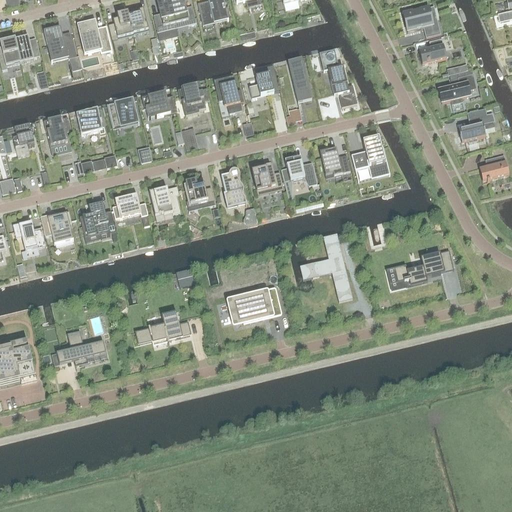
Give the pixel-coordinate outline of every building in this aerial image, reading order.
[(9,0),(12,9),(24,5),(22,0),(9,0)] [(207,0),(208,4),(197,7),(203,28),(204,28),(214,25),(213,20),(225,17),(227,23),(228,23),(222,0),(207,0)] [(234,0),(236,5),(245,3),(247,10),(261,7),(259,0),(234,0)] [(170,5),(177,30),(196,26),(193,12),(186,13),(183,2),(170,5)] [(154,21),(157,35),(177,30),(170,5),(158,8),(161,20),(154,21)] [(125,16),(131,39),(134,39),(133,38),(149,34),(143,9),(127,13),(127,15),(125,16)] [(441,37),(437,21),(431,22),(428,10),(403,16),(407,34),(423,30),(426,40),(441,37)] [(509,23),(507,15),(497,17),(499,25),(509,23)] [(128,40),(131,39),(125,16),(117,18),(118,21),(113,22),(115,30),(109,31),(111,42),(127,38),(128,40)] [(94,24),(77,28),(84,57),(100,53),(101,56),(112,54),(106,29),(95,31),(94,24)] [(44,36),(48,54),(51,53),(53,61),(67,58),(68,61),(68,62),(77,60),(73,44),(63,46),(61,37),(60,32),(44,36)] [(14,42),(20,66),(34,62),(33,60),(39,59),(37,47),(30,49),(28,39),(14,42)] [(419,54),(422,67),(446,61),(441,41),(429,44),(430,51),(419,54)] [(0,55),(0,65),(1,69),(2,73),(6,72),(7,72),(6,69),(20,66),(14,42),(0,46),(2,55),(0,55)] [(334,52),(319,56),(323,74),(327,73),(334,99),(338,97),(341,110),(357,107),(352,88),(348,89),(343,69),(338,70),(334,52)] [(290,77),(298,106),(311,103),(301,62),(288,65),(290,77)] [(106,76),(119,72),(118,67),(104,70),(106,76)] [(456,69),(447,72),(448,78),(458,76),(456,69)] [(256,84),(248,87),(250,98),(279,91),(273,70),(254,75),(256,84)] [(44,73),(36,75),(38,83),(46,81),(44,73)] [(476,91),(472,77),(457,81),(459,88),(438,93),(441,106),(450,104),(451,107),(462,105),(462,101),(470,99),(468,93),(476,91)] [(218,104),(221,103),(223,110),(227,109),(229,117),(242,113),(240,105),(239,99),(241,99),(243,105),(240,92),(237,93),(233,78),(222,81),(222,84),(214,86),(218,104)] [(184,102),(184,103),(181,104),(185,120),(199,117),(198,115),(203,113),(206,113),(204,105),(210,103),(207,91),(201,93),(199,86),(181,91),(181,92),(177,93),(180,103),(184,102)] [(165,95),(147,99),(150,109),(145,110),(148,121),(163,118),(164,119),(164,118),(164,117),(176,115),(176,116),(177,115),(173,99),(167,100),(165,95)] [(114,129),(119,128),(120,131),(139,126),(133,102),(107,109),(113,131),(114,131),(114,129)] [(76,116),(77,121),(81,138),(99,133),(100,138),(105,136),(104,131),(102,131),(100,121),(101,120),(99,120),(97,111),(76,116)] [(477,113),(477,114),(479,119),(468,122),(470,129),(458,132),(461,145),(467,144),(468,146),(478,144),(477,141),(486,139),(483,127),(494,124),(492,116),(486,117),(485,111),(477,113)] [(296,127),(295,124),(294,117),(290,118),(286,119),(288,129),(296,127)] [(47,133),(49,144),(51,150),(68,146),(66,135),(65,132),(70,131),(68,120),(63,122),(62,120),(47,123),(50,132),(47,133)] [(29,128),(14,131),(17,141),(13,142),(15,151),(27,148),(28,150),(34,148),(29,128)] [(193,131),(182,134),(183,141),(195,138),(193,131)] [(175,136),(178,147),(184,146),(181,134),(175,136)] [(355,173),(373,168),(376,179),(388,176),(389,177),(389,178),(389,177),(383,150),(381,151),(378,141),(373,142),(373,143),(373,145),(363,147),(365,154),(351,158),(355,175),(356,175),(355,173)] [(9,143),(3,144),(6,156),(12,155),(9,143)] [(196,144),(185,147),(187,153),(198,150),(196,144)] [(350,174),(346,158),(338,160),(336,151),(320,155),(325,178),(332,176),(333,179),(342,177),(342,175),(350,174)] [(141,166),(151,164),(150,157),(140,159),(141,166)] [(486,183),(487,185),(489,184),(489,182),(509,177),(506,169),(504,158),(485,162),(487,172),(479,174),(482,184),(486,183)] [(104,161),(107,172),(117,169),(115,159),(104,161)] [(284,184),(288,203),(292,203),(292,184),(304,182),(309,190),(310,189),(317,187),(312,166),(302,168),(300,159),(285,162),(287,171),(290,183),(284,184)] [(83,176),(83,177),(94,175),(92,164),(81,167),(83,176)] [(77,178),(83,176),(81,167),(80,165),(75,166),(77,178)] [(279,175),(273,177),(270,167),(252,171),(252,174),(251,174),(253,179),(257,193),(267,190),(269,195),(283,192),(283,193),(284,192),(279,175)] [(243,198),(242,197),(242,196),(243,194),(243,193),(243,192),(243,191),(242,190),(242,188),(241,187),(240,186),(240,185),(239,183),(239,182),(239,181),(240,179),(240,177),(239,176),(239,175),(238,174),(237,173),(236,173),(234,172),(233,172),(231,173),(231,174),(230,175),(229,175),(229,176),(229,178),(229,180),(221,182),(227,203),(228,209),(236,207),(237,207),(245,205),(245,209),(246,209),(246,207),(245,203),(245,202),(244,200),(243,199),(243,198)] [(50,186),(47,174),(41,176),(44,188),(50,186)] [(12,181),(5,183),(8,196),(16,195),(12,181)] [(23,193),(20,181),(14,182),(17,194),(23,193)] [(215,208),(211,191),(205,193),(203,187),(202,184),(200,184),(194,185),(194,184),(193,184),(193,186),(184,188),(188,204),(186,205),(188,205),(189,209),(198,207),(199,210),(207,208),(208,210),(215,208)] [(161,191),(149,194),(155,218),(163,216),(164,218),(172,216),(172,217),(180,216),(176,198),(169,200),(167,192),(162,193),(161,191)] [(136,197),(115,203),(116,209),(112,210),(115,222),(140,216),(141,219),(148,218),(145,206),(139,208),(136,197)] [(84,238),(84,240),(85,240),(84,238),(108,232),(109,236),(116,235),(111,214),(105,215),(103,205),(88,209),(90,217),(79,220),(82,230),(84,238)] [(257,224),(257,223),(254,211),(253,210),(249,211),(248,212),(248,217),(246,221),(246,222),(246,224),(247,225),(249,226),(250,227),(256,225),(257,224)] [(48,221),(54,247),(73,243),(69,226),(72,226),(69,215),(55,218),(55,219),(48,221)] [(45,251),(46,250),(41,231),(33,233),(31,225),(26,226),(25,224),(12,227),(16,241),(22,239),(25,253),(45,249),(45,251)] [(303,283),(332,276),(339,305),(353,301),(337,236),(323,240),(328,262),(300,269),(303,283)] [(406,267),(386,272),(391,294),(427,286),(426,280),(454,273),(449,253),(420,260),(423,270),(407,273),(406,267)] [(191,272),(179,274),(182,290),(194,287),(191,272)] [(273,292),(229,303),(235,325),(242,323),(243,327),(264,322),(271,320),(270,317),(279,314),(273,292)] [(176,315),(162,319),(164,328),(149,332),(149,331),(148,331),(136,334),(139,347),(152,344),(166,340),(167,345),(167,347),(169,346),(168,343),(190,338),(187,325),(179,327),(176,315)] [(71,353),(51,358),(54,369),(74,365),(75,370),(88,367),(87,361),(106,357),(103,345),(84,350),(80,334),(67,337),(71,353)] [(0,388),(35,380),(25,335),(0,340),(0,388)]
